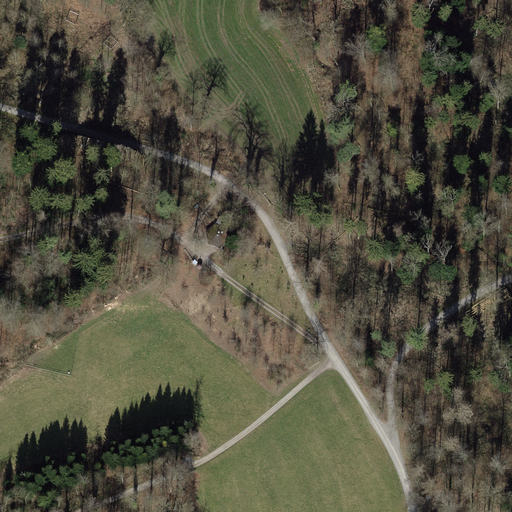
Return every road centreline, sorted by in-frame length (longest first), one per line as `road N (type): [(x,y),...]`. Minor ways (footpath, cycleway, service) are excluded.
road 1 (track): [(337,356),(135,216),(0,241)]
road 2 (track): [(337,356),(198,463),(77,511)]
road 3 (track): [(0,106),(179,159),(225,180),(273,227)]
road 4 (track): [(129,0),(176,87),(242,147),(288,206),(273,227)]
road 5 (track): [(511,277),(433,321),(398,361),(392,446)]
road 6 (track): [(337,356),(392,446),(413,511)]
road 7 (track): [(273,227),(337,356)]
